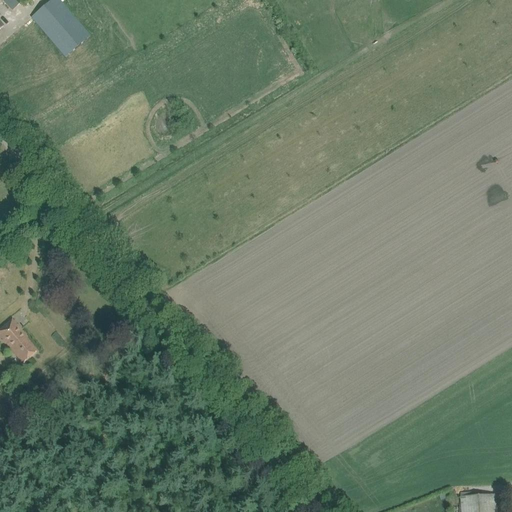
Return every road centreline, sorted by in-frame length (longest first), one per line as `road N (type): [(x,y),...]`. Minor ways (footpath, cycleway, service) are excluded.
road 1 (unclassified): [(319,511),(0,134)]
road 2 (track): [(81,231),(458,0)]
